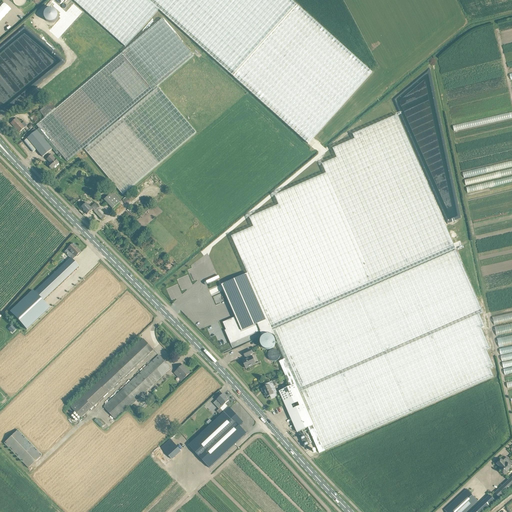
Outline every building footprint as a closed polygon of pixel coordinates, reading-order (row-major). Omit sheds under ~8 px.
[(73,0),(125,47),(159,10),(233,76),(287,17),(294,9),(283,0),(73,0)] [(372,72),(297,5),(294,9),(287,17),(233,76),(308,143),(372,72)] [(44,15),(44,16),(44,17),(45,18),(45,19),(46,20),(47,21),(48,22),(49,22),(50,23),(51,23),(52,23),(53,22),(54,22),(55,21),(56,21),(57,20),(58,19),(58,18),(58,16),(58,15),(58,14),(58,13),(57,12),(56,11),(56,10),(55,10),(54,9),(53,9),(51,9),(50,9),(49,9),(48,9),(47,10),(46,11),(45,12),(45,13),(44,14),(44,15)] [(164,17),(123,52),(154,88),(155,89),(196,54),(195,54),(164,17)] [(123,52),(37,125),(39,128),(37,131),(52,149),(55,153),(58,150),(68,162),(154,88),(123,52)] [(158,88),(85,150),(123,195),(152,171),(197,133),(158,88)] [(39,111),(41,113),(45,118),(56,108),(50,102),(39,111)] [(253,227),(231,237),(247,273),(272,329),(455,249),(397,116),(353,135),(355,139),(333,149),(337,158),(322,165),(326,174),(275,196),(279,205),(249,218),(253,227)] [(23,129),(27,126),(27,125),(24,122),(22,123),(17,118),(11,123),(20,133),(23,129)] [(52,149),(37,131),(36,131),(34,129),(27,135),(29,137),(27,138),(43,157),(52,149)] [(52,155),(51,156),(49,158),(47,159),(50,163),(48,165),(52,170),(59,163),(52,155)] [(104,200),(113,209),(122,201),(113,192),(104,200)] [(94,212),(99,208),(95,204),(91,207),(87,203),(81,208),(87,215),(93,210),(94,212)] [(99,208),(94,212),(102,220),(106,217),(104,214),(104,213),(99,208)] [(73,244),(69,247),(65,252),(71,258),(72,260),(80,252),(73,244)] [(456,250),(272,330),(274,336),(285,359),(279,362),(290,387),(296,384),(314,425),(308,428),(319,453),(494,377),(490,368),(493,367),(486,350),(490,348),(481,328),(485,326),(479,314),(483,312),(456,250)] [(42,301),(75,270),(79,266),(72,260),(71,258),(34,292),(42,301)] [(247,273),(221,285),(234,280),(236,284),(223,290),(235,317),(222,323),(226,332),(225,332),(232,348),(230,342),(234,340),(235,342),(260,332),(262,335),(267,333),(274,336),(272,330),(272,329),(247,273)] [(33,291),(10,312),(27,330),(50,309),(42,301),(34,292),(33,291)] [(81,417),(150,353),(153,350),(143,339),(70,407),(81,417)] [(252,353),(250,350),(243,353),(245,357),(246,359),(243,361),(246,368),(255,364),(251,354),(252,353)] [(116,420),(167,372),(171,368),(159,355),(104,407),(116,420)] [(183,365),(179,368),(175,373),(182,381),(190,373),(183,365)] [(272,382),(265,385),(266,387),(261,389),(263,388),(267,397),(270,395),(271,399),(277,396),(275,393),(277,393),(272,382)] [(296,384),(290,387),(279,391),(297,432),(308,428),(314,425),(296,384)] [(219,398),(217,400),(223,406),(226,404),(229,407),(232,405),(228,401),(229,401),(226,397),(226,396),(224,394),(223,395),(223,394),(219,398)] [(229,408),(189,446),(209,468),(246,434),(239,426),(243,423),(229,408)] [(306,428),(303,430),(311,448),(314,446),(306,428)] [(42,455),(18,430),(4,443),(28,468),(42,455)] [(304,433),(299,435),(305,448),(310,445),(304,433)] [(171,440),(161,448),(172,460),(181,452),(171,440)] [(503,461),(501,459),(496,464),(501,468),(499,470),(501,471),(501,472),(502,474),(503,473),(504,475),(511,468),(511,467),(511,465),(511,462),(508,458),(506,458),(503,461)] [(511,485),(511,476),(494,493),(499,498),(511,485)] [(466,511),(478,501),(467,490),(445,510),(446,511),(466,511)] [(490,495),(471,511),(483,511),(495,501),(490,495)]
